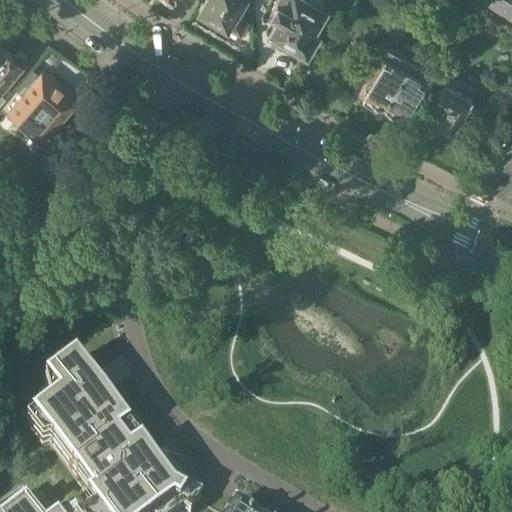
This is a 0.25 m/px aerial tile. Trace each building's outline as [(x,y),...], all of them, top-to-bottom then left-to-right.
[(203,0),(198,10),(226,27),(227,27),(240,34),(248,21),(235,13),(242,0),(203,0)] [(270,31),(305,51),(315,33),(310,31),(323,9),(307,0),(278,0),(278,1),(277,1),(271,10),(280,15),(270,31)] [(511,0),(492,0),(489,4),(506,15),(509,12),(511,13),(511,0)] [(377,109),(408,55),(394,47),(404,30),(393,24),(358,85),(368,91),(363,101),(377,109)] [(0,48),(0,103),(5,98),(5,97),(0,93),(0,91),(26,61),(26,56),(20,51),(16,52),(13,56),(2,47),(0,48)] [(413,48),(408,55),(377,109),(391,117),(397,107),(407,113),(432,70),(424,65),(429,57),(413,48)] [(432,66),(444,73),(448,76),(458,59),(450,54),(442,49),(432,66)] [(21,94),(38,74),(32,69),(15,89),(21,94)] [(41,71),(8,110),(17,117),(14,121),(31,136),(34,132),(43,139),(76,100),(72,96),(71,92),(66,88),(62,88),(55,82),(55,78),(50,74),(46,74),(41,71)] [(435,120),(450,129),(475,87),(460,78),(459,82),(448,76),(444,73),(436,87),(439,89),(422,118),(432,124),(435,120)] [(0,511),(246,511),(235,505),(230,511),(217,511),(199,501),(202,497),(175,481),(154,454),(107,391),(106,390),(100,394),(94,387),(88,379),(75,361),(44,384),(50,407),(26,425),(42,447),(49,445),(90,499),(85,503),(84,504),(78,508),(74,511),(73,511),(72,511),(27,511),(24,508),(17,499),(0,511)]
